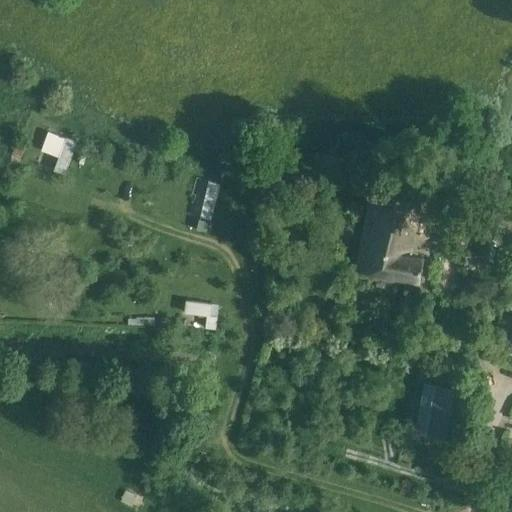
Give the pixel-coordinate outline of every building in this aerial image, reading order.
[(61,154),(56,169),(67,173),(80,138),(50,127),(43,147),(61,154)] [(357,267),(418,279),(422,257),(409,254),(422,187),(373,178),(357,267)] [(208,181),(200,217),(211,220),(219,183),(208,181)] [(455,195),(442,242),(463,248),(476,201),(455,195)] [(212,303),(185,300),(184,313),(210,316),(212,303)] [(424,381),(415,430),(456,437),(465,389),(424,381)] [(121,500),(131,505),(136,494),(125,489),(121,500)]
